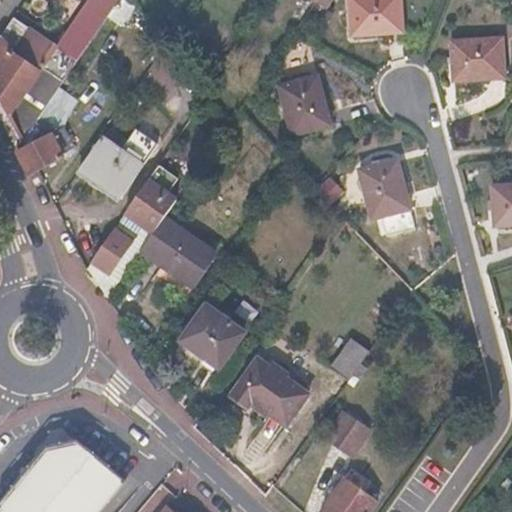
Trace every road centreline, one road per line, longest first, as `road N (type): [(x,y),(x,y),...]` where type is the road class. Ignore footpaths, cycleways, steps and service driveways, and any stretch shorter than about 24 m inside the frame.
road 1 (residential): [(410,90),(427,119),(503,418),(437,511)]
road 2 (tertiary): [(257,511),(76,342)]
road 3 (secondary): [(65,309),(0,186)]
